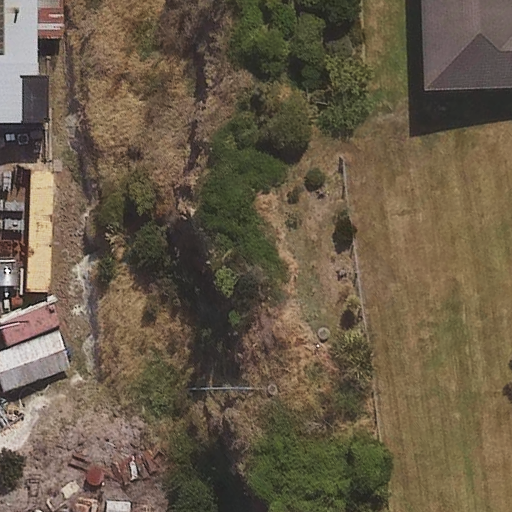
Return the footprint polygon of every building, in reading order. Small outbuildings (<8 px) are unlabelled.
[(57,0),(0,0),(0,110),(56,111),(57,0)] [(505,0),(386,0),(388,81),(511,79),(511,11),(506,12),(505,0)] [(54,164),(21,163),(21,232),(53,232),(54,164)] [(0,321),(0,332),(5,350),(0,351),(0,389),(0,391),(71,369),(51,306),(0,321)] [(129,511),(129,501),(104,502),(104,511),(129,511)]
